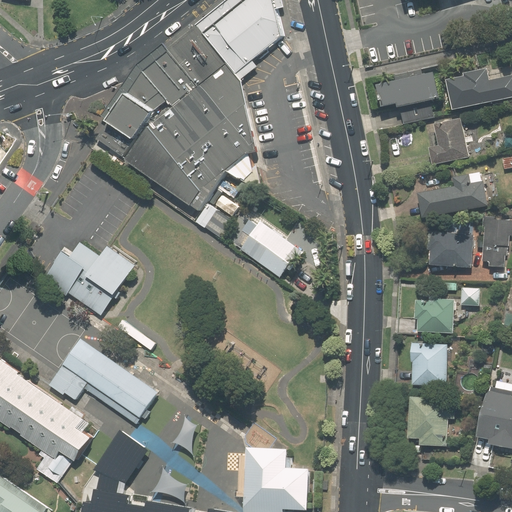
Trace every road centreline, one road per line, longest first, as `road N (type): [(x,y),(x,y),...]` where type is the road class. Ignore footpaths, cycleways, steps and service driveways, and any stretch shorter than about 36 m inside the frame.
road 1 (secondary): [(357,488),(366,244),(318,0)]
road 2 (secondary): [(183,0),(126,43),(27,84)]
road 3 (residential): [(357,488),(511,508)]
road 4 (residential): [(27,84),(40,117),(39,160),(0,223)]
